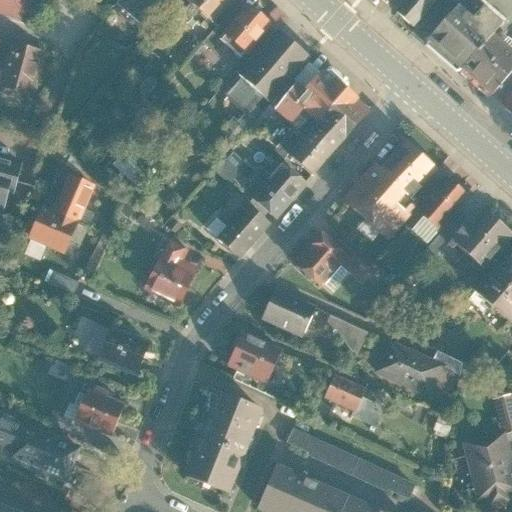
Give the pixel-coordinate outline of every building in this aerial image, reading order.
[(24,0),(0,0),(0,6),(22,11),(24,0)] [(167,0),(117,0),(115,3),(143,28),(167,0)] [(236,0),(186,0),(187,0),(214,25),(236,0)] [(371,0),(385,11),(394,0),(371,0)] [(408,35),(439,0),(411,0),(393,22),(408,35)] [(491,43),(502,31),(467,0),(424,47),(459,78),(491,43)] [(275,24),(248,4),(228,28),(220,37),(222,39),(244,57),(275,24)] [(220,37),(228,28),(220,22),(203,42),(212,49),(222,39),(220,37)] [(313,57),(281,30),(241,76),(243,78),(226,95),(249,114),(265,97),(272,102),(313,57)] [(0,67),(6,69),(12,42),(0,39),(0,67)] [(34,95),(45,50),(12,42),(6,69),(1,87),(34,95)] [(511,78),(511,59),(491,43),(459,78),(489,105),(511,78)] [(330,68),(302,100),(323,119),(352,88),(330,68)] [(295,121),(307,106),(301,100),(313,87),(303,79),(279,107),(295,121)] [(359,124),(375,108),(352,88),(337,104),(359,124)] [(511,93),(499,108),(511,118),(511,93)] [(344,141),(359,124),(337,104),(322,120),(344,141)] [(329,157),(344,141),(322,120),(307,137),(329,157)] [(314,174),(329,157),(307,137),(292,153),(314,174)] [(376,163),(344,202),(388,239),(419,201),(411,195),(438,168),(405,139),(380,166),(376,163)] [(16,194),(24,162),(0,156),(0,209),(6,212),(11,193),(16,194)] [(287,162),(271,179),(293,200),(310,182),(287,162)] [(97,189),(68,175),(53,205),(81,220),(97,189)] [(422,216),(439,230),(468,195),(446,177),(428,197),(434,201),(422,216)] [(253,198),(276,219),(293,200),(271,179),(253,198)] [(260,245),(274,228),(241,200),(226,216),(260,245)] [(49,212),(42,209),(38,222),(31,219),(25,232),(32,235),(30,240),(67,257),(81,220),(53,205),(49,212)] [(483,268),(511,234),(511,233),(480,206),(450,239),(483,268)] [(226,216),(212,234),(245,262),(260,245),(226,216)] [(320,230),(291,261),(321,286),(347,259),(364,275),(373,264),(342,235),(334,243),(320,230)] [(190,249),(170,240),(145,289),(182,306),(200,267),(185,259),(190,249)] [(511,250),(474,291),(511,321),(511,320),(511,250)] [(80,283),(55,272),(50,283),(75,294),(80,283)] [(274,289),(259,319),(301,338),(315,307),(274,289)] [(367,333),(329,315),(322,330),(341,338),(350,352),(358,355),(367,333)] [(140,377),(154,341),(113,324),(112,329),(99,323),(87,353),(100,358),(99,360),(140,377)] [(472,340),(442,326),(432,348),(461,361),(472,340)] [(282,351),(242,332),(225,367),(265,384),(282,351)] [(433,359),(388,339),(373,373),(429,399),(444,368),(445,364),(433,359)] [(436,351),(433,359),(445,364),(444,368),(460,375),(462,363),(436,351)] [(366,389),(334,375),(323,399),(355,413),(366,389)] [(96,392),(89,389),(75,423),(114,438),(128,404),(109,396),(110,392),(98,387),(96,392)] [(214,392),(203,419),(250,434),(260,409),(214,392)] [(500,430),(460,439),(474,505),(511,496),(511,437),(511,394),(493,399),(500,430)] [(24,426),(2,418),(0,422),(0,445),(14,451),(10,460),(69,484),(84,447),(25,424),(24,426)] [(250,434),(203,419),(192,448),(239,464),(250,434)] [(415,485),(293,428),(285,443),(408,500),(415,485)] [(228,494),(239,464),(192,448),(181,475),(228,494)] [(339,511),(347,495),(275,463),(254,509),(260,511),(339,511)] [(384,511),(347,495),(339,511),(384,511)] [(0,511),(23,511),(0,502),(0,511)]
